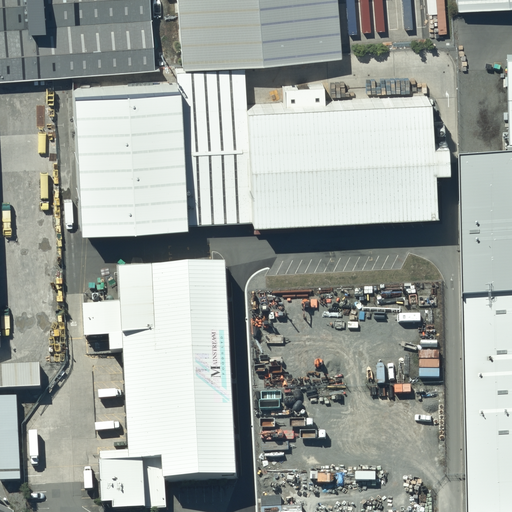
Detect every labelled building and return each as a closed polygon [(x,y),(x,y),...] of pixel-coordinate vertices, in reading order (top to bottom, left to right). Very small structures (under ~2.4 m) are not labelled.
[(0,0),(0,82),(155,71),(148,0),(0,0)] [(179,0),(185,72),(245,69),(342,60),(337,0),(179,0)] [(511,0),(456,0),(457,12),(511,8),(511,0)] [(511,54),(497,55),(499,137),(511,137),(511,54)] [(176,89),(189,227),(255,228),(247,110),(245,69),(185,72),(178,74),(176,89)] [(176,89),(76,94),(83,235),(189,227),(176,89)] [(247,110),(255,228),(439,220),(430,101),(247,110)] [(511,511),(511,198),(457,200),(464,511),(511,511)] [(232,471),(218,251),(112,258),(124,448),(94,450),(97,507),(158,503),(156,476),(232,471)] [(428,265),(409,266),(409,274),(410,274),(411,283),(431,282),(431,273),(429,273),(428,265)] [(376,275),(335,277),(336,288),(376,286),(376,275)] [(333,277),(292,280),(293,290),(334,287),(333,277)] [(424,351),(404,352),(405,362),(425,361),(424,351)] [(36,355),(0,357),(0,381),(38,379),(36,355)] [(17,399),(0,399),(0,466),(1,487),(21,486),(17,399)] [(255,489),(274,488),(274,479),(254,480),(255,489)] [(274,488),(255,489),(255,499),(275,498),(274,488)] [(0,501),(0,511),(8,511),(0,508),(0,506),(3,504),(0,501)]
